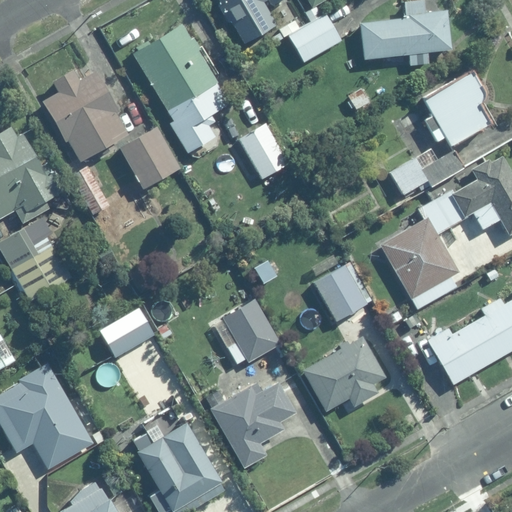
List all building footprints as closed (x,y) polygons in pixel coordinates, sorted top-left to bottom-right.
[(216,0),(241,45),(275,26),(263,5),(271,1),(273,4),(280,0),(216,0)] [(403,19),(358,22),(360,56),(406,54),(407,68),(426,66),(425,53),(450,51),(447,9),(424,10),(423,1),(402,2),(403,19)] [(316,8),(307,8),(303,10),(304,13),(309,23),(287,35),(302,62),(340,41),(324,12),(320,14),(316,8)] [(180,22),(130,52),(172,121),(167,124),(185,154),(215,135),(208,124),(214,121),(210,114),(228,103),(180,22)] [(468,67),(419,95),(430,115),(421,120),(433,142),(442,137),(447,147),(493,120),(482,101),(486,98),(468,67)] [(55,91),(39,100),(61,143),(65,141),(73,158),(126,131),(95,71),(76,81),(70,69),(49,79),(55,91)] [(360,86),(346,97),(356,111),(371,100),(360,86)] [(266,119),(234,138),(259,179),(291,160),(266,119)] [(156,123),(114,146),(139,191),(181,168),(156,123)] [(0,214),(10,209),(20,226),(49,209),(44,200),(54,194),(12,124),(0,131),(0,214)] [(416,155),(389,171),(404,197),(428,183),(431,187),(464,168),(452,147),(422,165),(416,155)] [(511,182),(498,159),(486,165),(484,162),(466,171),(473,183),(447,196),(460,220),(468,215),(477,232),(495,222),(504,238),(511,233),(511,182)] [(86,164),(67,174),(89,215),(108,205),(86,164)] [(446,228),(460,220),(447,196),(445,193),(430,201),(446,228)] [(433,236),(446,228),(430,201),(418,209),(424,220),(433,236)] [(42,218),(0,241),(0,254),(7,267),(55,240),(42,218)] [(433,236),(424,220),(376,247),(413,311),(453,289),(447,279),(455,274),(433,236)] [(344,265),(312,282),(334,322),(366,304),(344,265)] [(425,340),(447,382),(511,346),(511,296),(505,301),(503,297),(480,309),(483,314),(451,331),(449,327),(425,340)] [(277,341),(252,300),(221,318),(234,339),(225,345),(237,365),(277,341)] [(399,320),(395,313),(385,319),(388,326),(399,320)] [(0,333),(0,368),(15,360),(0,333)] [(361,336),(297,369),(319,411),(347,397),(350,403),(376,390),(372,383),(382,378),(361,336)] [(17,382),(0,392),(0,429),(14,452),(28,443),(45,470),(90,443),(67,404),(70,402),(46,363),(16,382),(17,382)] [(172,396),(187,388),(173,364),(155,374),(169,398),(172,396)] [(247,386),(209,407),(242,469),(267,456),(261,444),(271,438),(269,434),(281,427),(276,419),(292,411),(277,382),(252,395),(247,386)] [(188,511),(224,491),(186,430),(184,426),(181,421),(179,422),(147,441),(143,433),(129,440),(135,450),(132,452),(153,489),(147,492),(157,511),(161,511),(165,510),(165,511),(188,511)] [(57,511),(112,511),(95,480),(63,498),(67,506),(57,511)]
